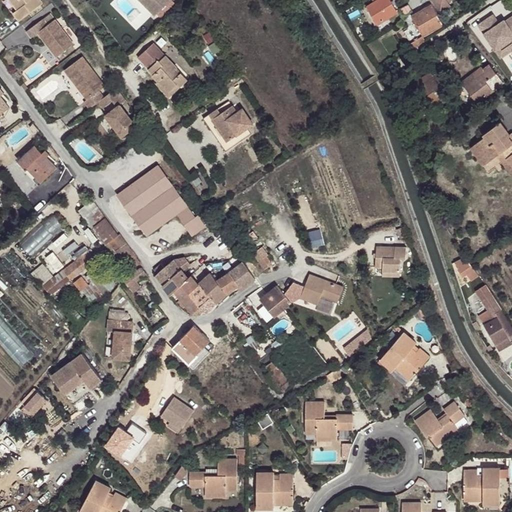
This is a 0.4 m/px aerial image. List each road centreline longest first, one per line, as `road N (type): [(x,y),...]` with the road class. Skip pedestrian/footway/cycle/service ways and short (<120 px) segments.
road 1 (track): [(117,399),(176,320),(146,264),(223,240),(223,209),(234,201),(264,199),(293,249),(321,257),(369,242)]
road 2 (residential): [(0,66),(146,264)]
road 3 (track): [(489,0),(379,77)]
